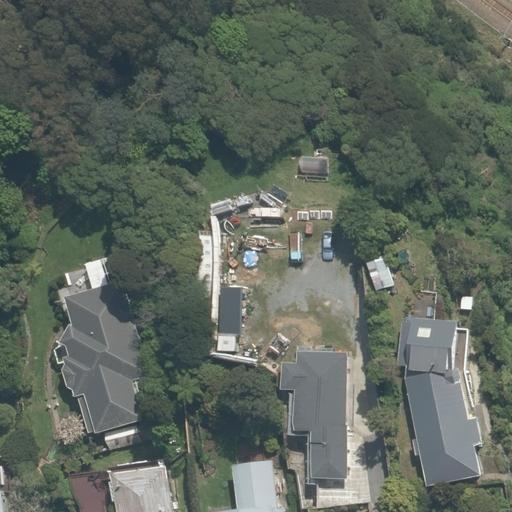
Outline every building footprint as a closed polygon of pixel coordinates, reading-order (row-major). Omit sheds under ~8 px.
[(71,331),(60,334),(71,391),(83,389),(92,434),(137,424),(129,384),(156,379),(137,283),(64,298),(71,331)] [(454,321),(399,319),(399,376),(428,487),(479,473),(472,445),(486,442),(477,409),(464,412),(452,367),(454,321)] [(342,359),(283,356),(281,392),(294,392),(292,436),(310,437),(308,478),(337,480),(342,359)] [(286,511),(273,458),(196,476),(204,511),(286,511)] [(78,511),(173,511),(166,472),(164,461),(73,478),(78,511)]
